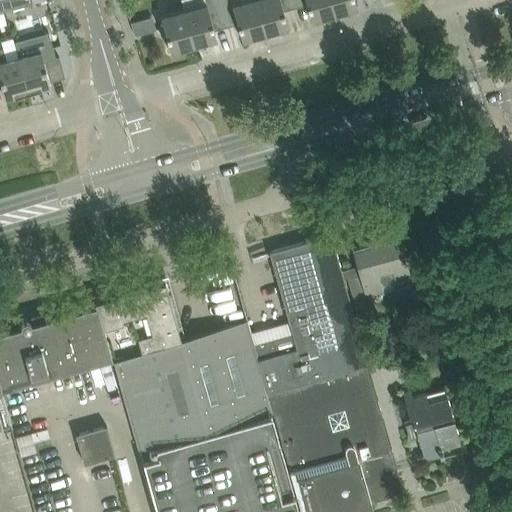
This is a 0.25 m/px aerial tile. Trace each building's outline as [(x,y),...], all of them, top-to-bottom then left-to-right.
[(0,0),(0,10),(5,9),(6,10),(27,4),(25,0),(0,0)] [(205,0),(207,3),(184,9),(194,44),(217,38),(211,16),(222,13),(218,0),(205,0)] [(231,0),(218,0),(222,13),(224,21),(236,17),(242,39),(265,33),(256,0),(246,0),(233,4),(231,0)] [(256,0),(265,33),(288,26),(282,5),(294,1),(293,0),(256,0)] [(293,0),(294,1),(298,0),(305,0),(312,20),(334,13),(330,0),(293,0)] [(355,0),(330,0),(334,13),(357,7),(355,0)] [(194,44),(184,9),(161,16),(171,51),(194,44)] [(49,31),(15,41),(19,56),(19,57),(29,91),(51,85),(50,81),(44,61),(56,57),(53,47),(49,31)] [(0,78),(5,97),(29,91),(19,57),(19,56),(6,59),(4,49),(1,48),(0,48),(0,78)] [(293,333),(255,344),(259,358),(269,391),(368,363),(345,281),(344,278),(347,277),(345,268),(341,269),(331,233),(270,250),(278,281),(293,333)] [(359,264),(345,268),(347,277),(362,273),(368,294),(383,289),(379,277),(405,270),(407,275),(410,275),(412,282),(428,277),(418,241),(402,245),(399,235),(354,247),(359,264)] [(140,449),(274,411),(269,391),(259,358),(248,318),(181,337),(165,279),(97,299),(112,356),(139,449),(140,449)] [(0,381),(2,388),(112,356),(97,299),(95,299),(96,303),(32,321),(31,320),(29,319),(28,319),(27,319),(25,319),(24,319),(23,320),(22,321),(21,322),(21,323),(21,324),(0,330),(0,381)] [(269,391),(274,411),(302,511),(343,511),(372,504),(371,499),(404,490),(368,363),(269,391)] [(0,430),(11,427),(0,389),(2,388),(0,381),(0,430)] [(409,439),(419,436),(425,458),(444,453),(442,446),(461,441),(446,387),(414,397),(412,391),(404,393),(412,422),(405,424),(409,439)] [(302,511),(274,411),(140,449),(158,511),(302,511)] [(76,433),(84,462),(115,454),(107,424),(76,433)] [(463,459),(451,461),(454,477),(466,476),(463,459)]
